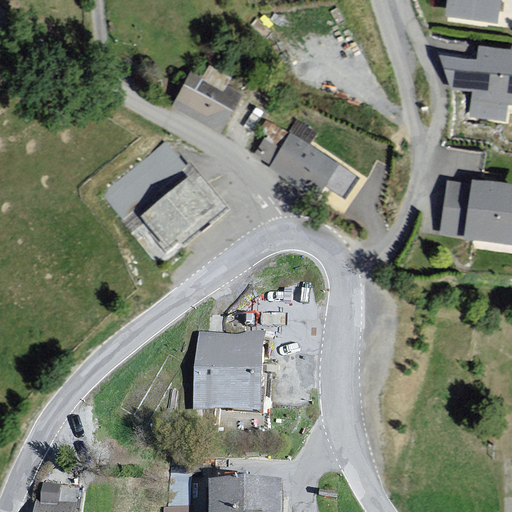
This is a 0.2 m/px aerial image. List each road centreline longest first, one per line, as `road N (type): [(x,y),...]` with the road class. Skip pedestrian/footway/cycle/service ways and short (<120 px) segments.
road 1 (tertiary): [(6,511),(69,396),(251,247),(298,237)]
road 2 (residential): [(298,237),(263,186),(0,17)]
road 3 (tertiary): [(338,271),(338,419),(377,511)]
road 4 (residential): [(404,0),(442,111),(422,169)]
road 5 (residential): [(422,169),(375,0)]
road 6 (unknown): [(342,290),(511,292)]
road 7 (residential): [(338,271),(372,259),(389,242),(422,169)]
